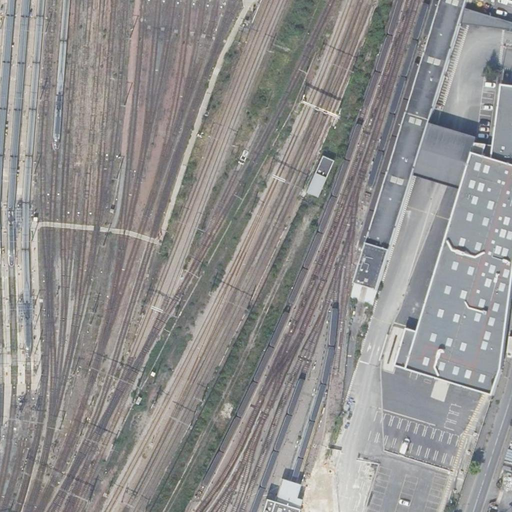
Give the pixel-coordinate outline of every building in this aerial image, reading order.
[(441,0),(355,279),(380,285),(419,158),(432,116),(466,0),(441,0)] [(455,75),(464,42),(457,40),(448,73),(455,75)] [(235,55),(238,56),(240,49),(234,46),(231,53),(233,54),(232,56),(234,57),(235,55)] [(226,60),(212,97),(221,100),(235,63),(226,60)] [(425,372),(504,352),(507,334),(511,298),(511,84),(502,83),(494,147),(477,141),(467,173),(418,329),(407,326),(395,363),(425,372)] [(419,158),(467,173),(477,141),(480,131),(432,116),(419,158)] [(334,161),(322,157),(307,195),(319,199),(334,161)] [(504,352),(425,372),(493,394),(502,366),(504,352)] [(440,511),(454,469),(421,471),(419,479),(431,483),(420,484),(420,493),(415,493),(410,510),(409,503),(407,503),(400,501),(397,509),(387,510),(387,505),(384,504),(382,510),(368,511),(367,511),(440,511)] [(403,496),(402,487),(396,487),(395,483),(389,483),(388,479),(376,479),(376,488),(384,487),(385,496),(403,496)] [(297,511),(298,511),(266,501),(262,511),(297,511)]
